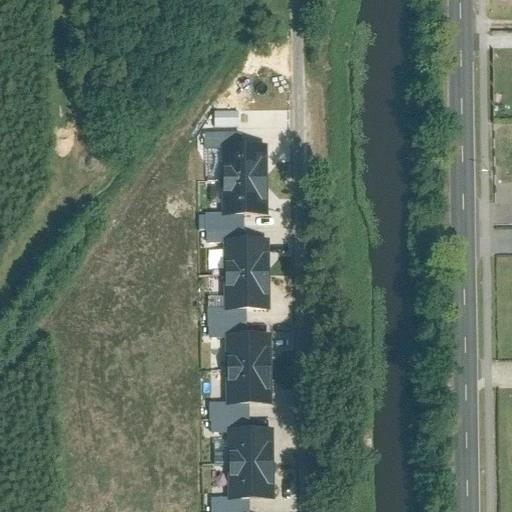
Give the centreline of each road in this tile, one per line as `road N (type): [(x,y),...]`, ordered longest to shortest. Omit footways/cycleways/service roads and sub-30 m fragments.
road 1 (tertiary): [(456,0),(466,511)]
road 2 (residential): [(292,0),(300,511)]
